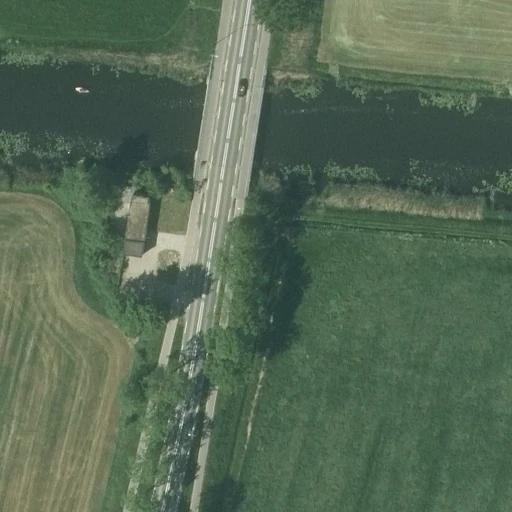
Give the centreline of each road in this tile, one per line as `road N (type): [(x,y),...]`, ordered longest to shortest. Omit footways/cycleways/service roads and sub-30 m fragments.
road 1 (secondary): [(161,511),(248,0)]
road 2 (track): [(235,232),(385,215),(511,228)]
